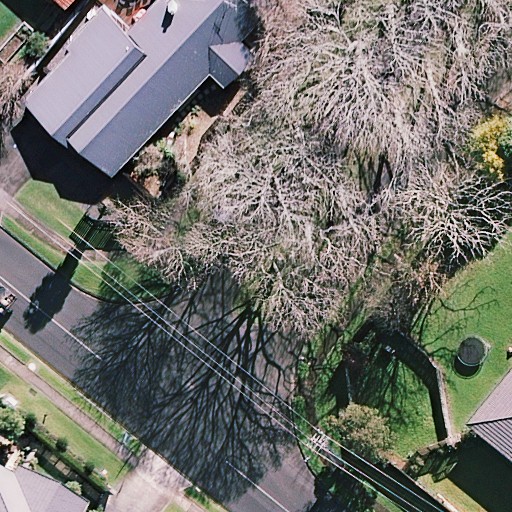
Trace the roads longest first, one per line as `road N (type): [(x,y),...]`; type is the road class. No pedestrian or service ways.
road 1 (residential): [(511,46),(199,436)]
road 2 (residential): [(119,371),(386,0)]
road 3 (tertiary): [(119,371),(0,274)]
road 4 (tertiary): [(293,511),(199,436)]
